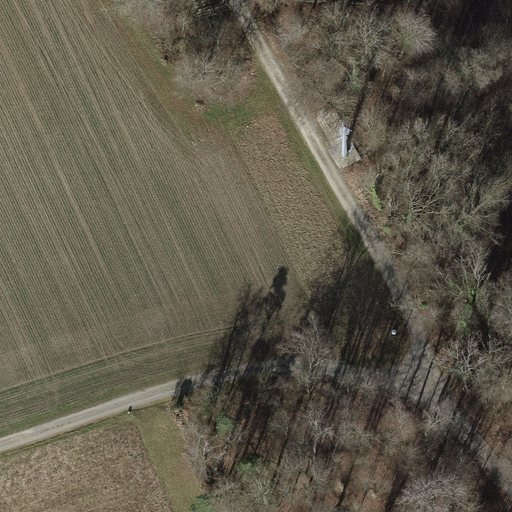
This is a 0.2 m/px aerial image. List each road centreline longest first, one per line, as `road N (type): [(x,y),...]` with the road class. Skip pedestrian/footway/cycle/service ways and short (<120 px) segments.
road 1 (track): [(234,0),(394,283),(417,339),(416,382)]
road 2 (track): [(416,382),(273,367),(142,390),(0,441)]
road 3 (track): [(511,484),(455,414),(416,382)]
